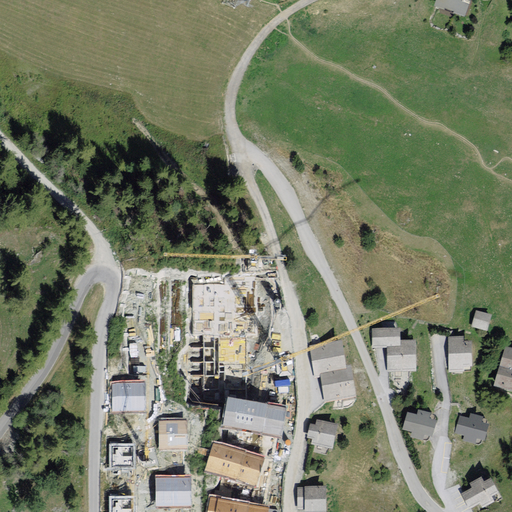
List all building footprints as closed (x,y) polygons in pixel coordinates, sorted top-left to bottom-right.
[(436,0),(435,6),(465,16),(470,0),(436,0)] [(267,291),(269,306),(281,305),(279,289),(267,291)] [(493,317),(477,312),(473,327),(489,331),(493,317)] [(399,329),(372,330),(372,350),(388,349),(389,372),(416,372),(415,341),(400,341),(399,329)] [(469,338),(449,338),(450,370),(469,370),(469,338)] [(338,344),(317,348),(321,373),(327,372),(331,398),(351,395),(347,368),(342,369),(338,344)] [(511,349),(507,348),(501,368),(496,385),(511,389),(511,349)] [(145,383),(113,383),(113,411),(145,411),(145,383)] [(286,408),(229,397),(224,425),(280,436),(286,408)] [(417,417),(408,414),(403,431),(412,433),(410,439),(422,442),(424,436),(432,438),(436,422),(429,420),(431,415),(419,411),(417,417)] [(484,417),(472,413),(470,420),(460,418),(456,435),(464,437),(463,443),(476,446),(477,440),(485,442),(489,425),(482,423),(484,417)] [(187,420),(159,420),(159,449),(187,449),(187,420)] [(338,425),(317,420),(315,425),(310,424),(307,437),(312,439),(311,445),(331,450),(338,425)] [(263,457),(216,443),(207,472),(255,485),(263,457)] [(132,446),(110,446),(110,469),(132,469),(132,446)] [(191,476),(155,476),(154,505),(190,506),(191,476)] [(487,483),(483,476),(470,483),(473,489),(462,495),(469,509),(481,503),(483,507),(494,502),(491,496),(499,492),(493,480),(487,483)] [(324,511),(325,488),(298,488),(298,511),(305,511),(324,511)] [(131,511),(132,498),(112,497),(111,511),(131,511)] [(266,511),(267,507),(210,498),(207,511),(266,511)]
